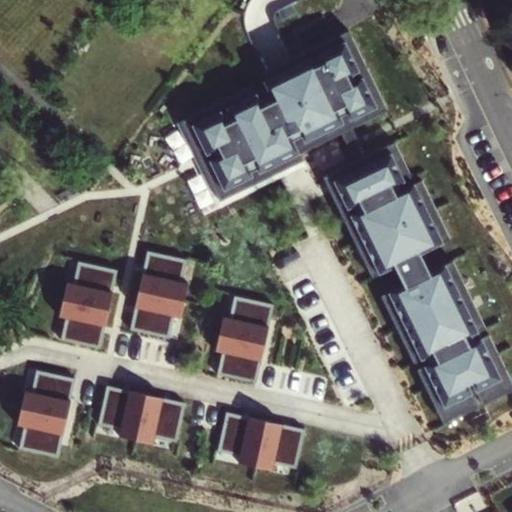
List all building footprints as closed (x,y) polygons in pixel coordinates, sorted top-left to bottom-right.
[(304,160),(300,153),(388,110),(349,31),(261,74),(268,88),(257,93),(254,86),(182,120),(221,200),(304,160)] [(413,177),(395,142),(323,177),(372,277),(395,266),(404,284),(381,295),(414,363),(421,359),(424,365),(417,369),(444,424),(479,406),(473,395),(477,393),(483,405),(511,390),(511,381),(489,334),(481,337),(479,332),(486,328),(453,261),(430,272),(421,254),(451,239),(422,180),(408,187),(405,181),(413,177)] [(175,316),(181,317),(189,282),(182,281),(187,259),(148,250),(131,329),(170,338),(175,316)] [(67,282),(59,316),(66,318),(61,340),(100,348),(117,270),(78,261),(73,283),(67,282)] [(222,316),(215,351),(221,352),(216,374),(256,383),(273,304),(234,295),(229,317),(222,316)] [(25,390),(17,424),(24,426),(19,448),(58,457),(75,378),(36,369),(31,391),(25,390)] [(118,436),(153,444),(155,438),(177,443),(186,403),(107,386),(98,425),(120,430),(118,436)] [(238,462),(273,470),(274,463),(296,468),(305,429),(227,411),(218,451),(240,456),(238,462)]
